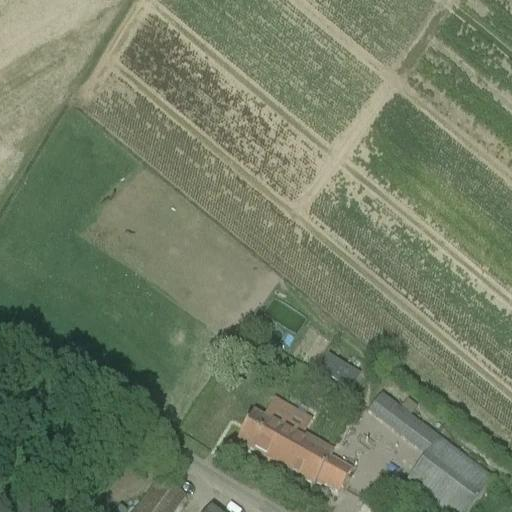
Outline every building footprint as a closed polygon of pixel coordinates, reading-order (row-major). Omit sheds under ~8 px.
[(360,379),(327,360),(318,374),(351,394),(360,379)] [(407,404),(400,413),(409,420),(416,411),(407,404)] [(252,416),(236,446),(313,489),(316,484),(338,496),(351,472),(331,460),(332,455),(283,427),(280,432),(252,416)] [(511,511),(511,496),(438,440),(402,487),(434,511),(511,511)] [(136,511),(177,511),(185,502),(159,483),(136,511)]
